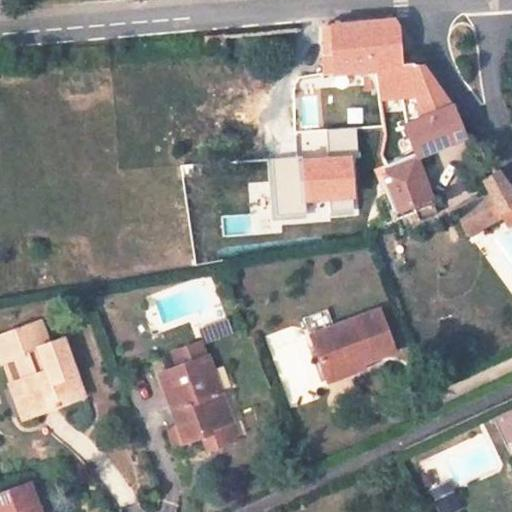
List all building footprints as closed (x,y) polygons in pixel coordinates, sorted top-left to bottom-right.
[(410,14),(388,16),(393,71),(416,68),(410,14)] [(338,75),(393,71),(388,16),(333,21),(338,75)] [(396,99),(436,95),(436,66),(416,68),(393,71),(396,99)] [(218,132),(269,129),(267,87),(216,89),(218,132)] [(319,142),(323,180),(353,176),(356,197),(402,193),(400,180),(407,178),(407,169),(432,158),(423,125),(400,135),(393,137),(365,139),(363,113),(342,114),(341,126),(312,128),(313,142),(319,142)] [(400,180),(402,193),(404,213),(438,207),(442,206),(432,158),(407,169),(407,178),(400,180)] [(467,207),(482,234),(511,218),(511,198),(505,185),(467,207)] [(438,207),(404,213),(406,227),(408,235),(442,230),(438,207)] [(362,367),(397,353),(382,312),(310,336),(323,374),(360,361),(362,367)] [(45,345),(55,341),(47,318),(36,321),(45,345)] [(0,334),(0,349),(4,360),(20,355),(41,411),(91,393),(70,336),(55,341),(45,345),(36,321),(0,334)] [(161,371),(188,440),(222,426),(209,393),(222,387),(209,353),(161,371)] [(20,355),(4,360),(26,417),(41,411),(20,355)] [(360,361),(323,374),(327,384),(362,371),(362,367),(360,361)] [(453,481),(431,487),(438,511),(456,511),(461,511),(453,481)] [(22,511),(14,490),(0,495),(0,511),(22,511)]
